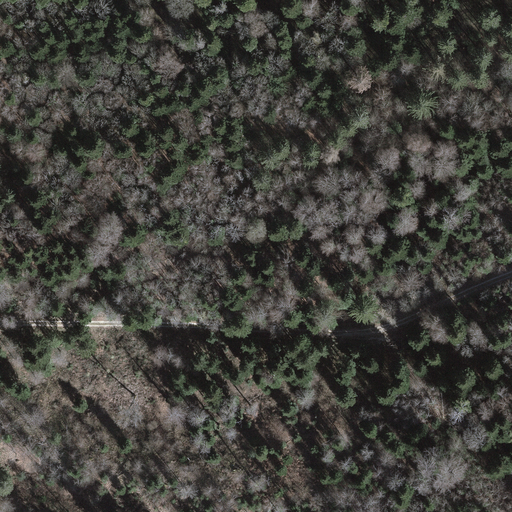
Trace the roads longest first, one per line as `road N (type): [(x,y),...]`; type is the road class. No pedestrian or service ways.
road 1 (track): [(0,326),(366,328),(511,266)]
road 2 (track): [(156,0),(248,40),(310,38),(486,0)]
